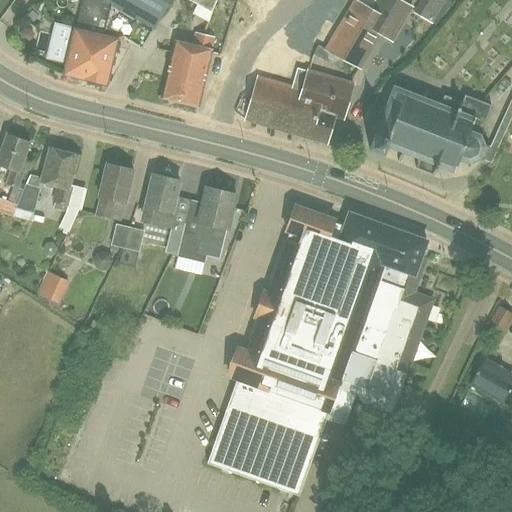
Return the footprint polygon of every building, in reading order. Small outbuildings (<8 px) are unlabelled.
[(83,0),(83,5),(100,15),(120,27),(128,13),(154,28),(170,0),(83,0)] [(187,0),(188,0),(196,5),(211,13),(216,0),(187,0)] [(262,2),(257,0),(233,0),(254,11),(262,2)] [(332,41),(326,50),(359,67),(378,35),(390,43),(396,34),(411,9),(396,0),(356,0),(354,3),(332,41)] [(420,0),(412,13),(431,24),(446,0),(420,0)] [(39,33),(35,51),(45,53),(44,58),(66,63),(64,73),(69,74),(68,79),(80,82),(81,78),(85,79),(100,15),(83,5),(79,20),(77,30),(69,28),(52,24),(49,35),(39,33)] [(100,15),(85,79),(105,84),(117,34),(141,47),(154,28),(128,13),(120,27),(100,15)] [(200,48),(203,35),(195,33),(192,46),(175,42),(161,98),(158,97),(157,98),(179,103),(185,78),(189,79),(197,48),(200,48)] [(185,78),(179,103),(197,108),(197,107),(213,38),(203,35),(200,48),(197,48),(189,79),(185,78)] [(318,46),(313,54),(324,60),(328,52),(318,46)] [(258,78),(246,119),(326,143),(334,116),(343,118),(353,85),(327,77),(305,71),(300,91),(258,78)] [(490,147),(487,146),(490,146),(489,144),(486,145),(482,134),(485,132),(481,130),(492,105),(487,103),(486,103),(466,94),(463,101),(445,94),(443,99),(442,99),(440,102),(426,97),(430,88),(427,87),(424,95),(395,84),(370,146),(384,151),(385,152),(387,146),(402,152),(399,160),(402,161),(405,153),(419,159),(418,162),(420,162),(418,168),(435,174),(438,166),(455,173),(461,159),(468,162),(468,166),(471,167),(472,162),(480,158),(483,161),(490,147)] [(483,161),(484,161),(488,163),(491,164),(511,117),(511,97),(490,147),(483,161)] [(25,185),(19,183),(28,160),(24,158),(29,143),(7,135),(0,154),(0,165),(11,170),(6,185),(13,187),(7,202),(16,205),(25,185)] [(66,213),(68,206),(72,190),(67,189),(73,169),(75,169),(78,156),(66,152),(66,154),(50,150),(41,182),(58,186),(53,202),(54,202),(53,209),(66,213)] [(100,197),(96,215),(110,218),(114,201),(125,203),(133,170),(106,164),(98,197),(100,197)] [(144,222),(170,228),(171,228),(178,199),(175,198),(180,181),(153,175),(146,206),(147,206),(144,222)] [(25,184),(25,185),(16,205),(15,209),(33,214),(40,188),(25,184)] [(184,231),(178,255),(194,259),(203,261),(205,254),(218,257),(221,245),(234,194),(205,187),(201,203),(194,233),(184,231)] [(377,261),(389,227),(349,213),(345,225),(341,224),(341,225),(310,214),(306,211),(302,209),(297,210),(293,213),(291,218),(292,222),(247,352),(238,353),(231,374),(236,379),(205,464),(298,497),(340,383),(368,392),(377,365),(382,367),(378,378),(397,384),(402,370),(409,372),(433,300),(414,294),(421,296),(415,315),(384,305),(391,287),(395,288),(400,275),(387,270),(389,265),(377,261)] [(115,224),(110,246),(122,249),(125,238),(130,228),(115,224)] [(414,294),(420,276),(415,274),(422,255),(425,253),(427,249),(425,245),(426,241),(389,227),(377,261),(389,265),(387,270),(400,275),(395,288),(391,287),(384,305),(415,315),(421,296),(414,294)] [(125,238),(122,249),(139,253),(144,231),(130,228),(125,238)] [(37,294),(49,300),(58,304),(69,282),(47,271),(37,294)] [(510,318),(497,311),(491,322),(504,329),(510,318)] [(511,386),(511,376),(484,360),(470,384),(503,403),(511,386)]
